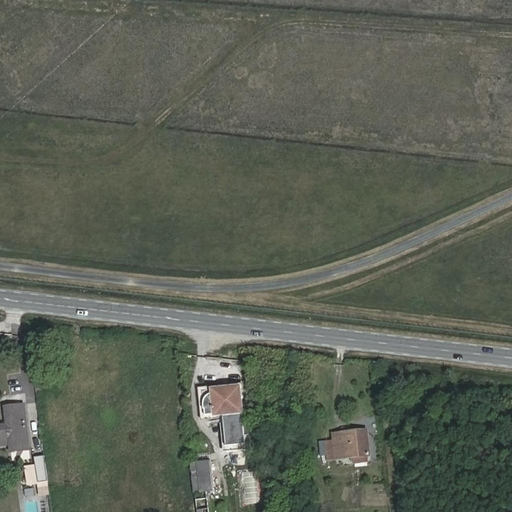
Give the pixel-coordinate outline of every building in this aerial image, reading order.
[(74,379),(84,381),(99,383),(97,398),(119,400),(121,384),(112,383),(116,359),(78,354),(74,379)] [(99,383),(84,381),(83,397),(97,398),(99,383)] [(226,430),(245,429),(241,392),(200,395),(201,415),(224,414),(225,420),(226,430)] [(73,467),(66,395),(52,396),(60,484),(72,483),(72,494),(82,493),(79,467),(73,467)] [(32,438),(28,400),(13,402),(15,420),(0,421),(0,440),(14,440),(32,438)] [(364,435),(335,436),(335,444),(336,460),(368,459),(368,445),(364,445),(364,435)] [(336,460),(335,444),(327,444),(328,461),(336,460)] [(51,474),(49,451),(40,451),(40,458),(32,458),(32,474),(51,474)] [(190,485),(216,485),(214,465),(188,462),(190,485)] [(192,511),(207,511),(206,495),(217,494),(216,485),(190,485),(192,511)]
